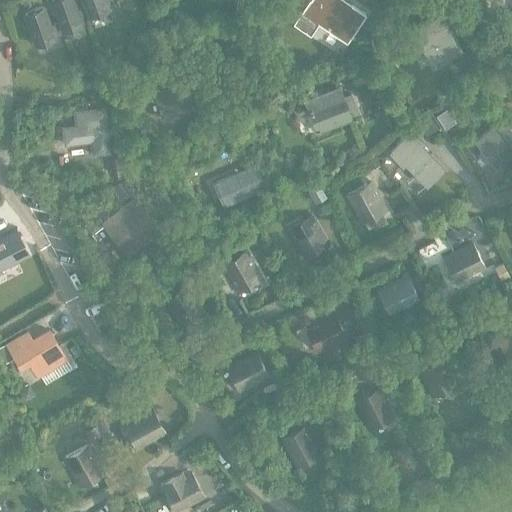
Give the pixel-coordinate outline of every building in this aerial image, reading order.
[(45,0),(50,14),(55,12),(62,30),(81,23),(72,0),(45,0)] [(83,0),(89,16),(113,7),(110,0),(83,0)] [(309,0),(302,11),(346,41),(364,15),(342,0),(309,0)] [(431,0),(419,0),(424,10),(434,5),(431,0)] [(235,4),(234,16),(248,18),(249,6),(235,4)] [(24,12),(35,44),(60,35),(55,22),(49,24),(43,6),(24,12)] [(413,29),(431,65),(457,52),(439,16),(413,29)] [(378,69),(351,79),(354,87),(381,77),(378,69)] [(155,94),(163,117),(193,106),(185,84),(155,94)] [(304,99),(317,131),(350,118),(358,115),(349,93),(341,96),(337,85),(304,99)] [(475,95),(463,104),(470,113),(482,105),(475,95)] [(447,105),(437,112),(446,125),(456,118),(447,105)] [(75,124),(62,126),(64,144),(89,141),(91,155),(109,153),(105,107),(74,110),(75,124)] [(430,115),(420,122),(426,133),(437,126),(430,115)] [(511,129),(502,116),(474,138),(494,165),(511,151),(511,129)] [(228,142),(238,150),(247,137),(237,130),(228,142)] [(390,152),(402,163),(404,161),(426,183),(441,168),(419,145),(422,143),(411,131),(390,152)] [(374,152),(365,157),(370,167),(379,162),(374,152)] [(243,170),(214,183),(224,205),(253,192),(266,186),(256,164),(243,170)] [(123,177),(111,185),(118,196),(130,188),(123,177)] [(347,195),(361,221),(369,217),(384,208),(369,182),(347,195)] [(318,185),(308,191),(314,202),(325,196),(318,185)] [(107,229),(122,248),(135,238),(139,243),(159,229),(138,201),(130,208),(132,210),(107,229)] [(287,226),(303,256),(327,243),(311,214),(287,226)] [(14,228),(0,235),(0,263),(2,268),(28,255),(14,229),(14,228)] [(443,256),(454,279),(481,265),(469,242),(443,256)] [(212,251),(202,257),(207,266),(218,260),(212,251)] [(221,264),(236,291),(259,278),(245,252),(221,264)] [(502,263),(494,267),(500,279),(508,275),(502,263)] [(415,299),(404,276),(377,289),(389,312),(415,299)] [(163,295),(180,325),(203,311),(195,295),(194,295),(187,283),(185,284),(185,283),(163,295)] [(432,297),(422,301),(427,311),(437,306),(432,297)] [(321,347),(325,359),(347,348),(340,337),(342,336),(331,313),(304,326),(316,349),(321,347)] [(480,336),(493,363),(511,353),(511,342),(503,324),(480,336)] [(27,332),(7,344),(15,358),(20,365),(29,360),(37,373),(64,356),(48,330),(32,340),(27,332)] [(364,331),(354,336),(359,347),(369,342),(364,331)] [(7,344),(0,348),(0,355),(5,364),(15,358),(7,344)] [(227,365),(239,388),(266,375),(254,351),(227,365)] [(417,368),(431,394),(454,383),(441,356),(417,368)] [(384,358),(374,363),(379,373),(389,369),(384,358)] [(354,400),(368,426),(391,414),(377,388),(354,400)] [(118,427),(131,451),(164,432),(151,409),(118,427)] [(102,418),(94,422),(102,438),(110,435),(102,418)] [(94,425),(85,429),(90,440),(98,436),(94,425)] [(281,437),(295,464),(317,452),(304,426),(281,437)] [(62,457),(78,486),(101,474),(85,445),(62,457)] [(195,446),(184,452),(190,464),(201,458),(195,446)] [(24,464),(11,469),(16,480),(28,475),(24,464)] [(162,488),(161,489),(173,511),(203,496),(191,473),(183,477),(180,472),(159,483),(162,488)] [(0,511),(9,511),(0,494),(0,511)]
